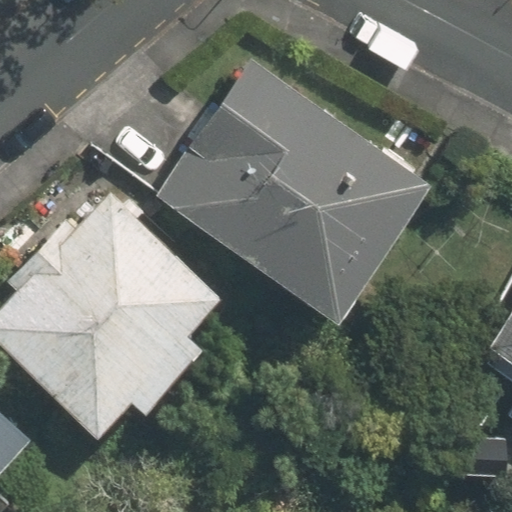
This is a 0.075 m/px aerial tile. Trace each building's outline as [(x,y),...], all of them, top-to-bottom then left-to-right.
[(421,174),(251,58),(159,194),(329,310),(421,174)] [(134,407),(200,342),(182,325),(211,297),(109,193),(0,299),(0,340),(82,424),(116,390),(134,407)] [(511,292),(479,340),(511,363),(511,292)] [(0,452),(19,432),(0,414),(0,452)] [(506,432),(446,429),(444,472),(505,474),(506,432)]
